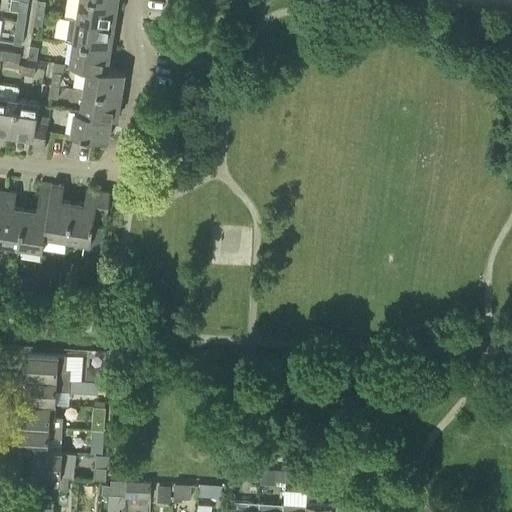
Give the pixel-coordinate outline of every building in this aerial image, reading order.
[(20,0),(19,12),(27,14),(29,1),(21,0),(20,0)] [(37,0),(36,12),(44,13),(46,1),(40,0),(37,0)] [(69,19),(114,26),(118,3),(96,0),(67,0),(65,19),(69,19)] [(34,25),(42,26),(44,13),(36,12),(34,25)] [(74,41),(111,47),(114,26),(69,19),(66,40),(74,41)] [(14,44),(22,45),(24,32),(16,31),(14,44)] [(93,66),(107,69),(111,47),(74,41),(70,64),(87,68),(92,69),(93,66)] [(29,58),(37,59),(39,47),(31,45),(29,58)] [(2,58),(15,61),(16,52),(3,50),(2,58)] [(21,73),(35,76),(36,67),(23,65),(21,73)] [(84,89),(121,95),(125,72),(107,69),(93,66),(92,69),(87,68),(84,89)] [(51,84),(59,85),(60,86),(62,72),(53,71),(51,84)] [(0,134),(12,137),(18,98),(20,86),(0,83),(0,134)] [(49,97),(57,98),(59,85),(51,84),(49,97)] [(75,112),(112,117),(118,118),(121,95),(84,89),(80,111),(75,110),(75,112)] [(34,140),(37,121),(41,101),(18,98),(12,137),(34,140)] [(71,134),(108,140),(112,117),(75,112),(71,134)] [(49,123),(37,121),(34,140),(33,148),(44,149),(49,123)] [(44,251),(46,237),(47,228),(45,228),(53,184),(42,182),(37,210),(26,209),(20,247),(44,251)] [(46,237),(69,240),(75,202),(62,200),(65,186),(53,184),(45,228),(47,228),(46,237)] [(75,202),(69,240),(91,244),(96,212),(108,214),(111,193),(87,189),(85,203),(75,202)] [(0,227),(0,243),(20,247),(26,209),(15,207),(17,193),(6,191),(0,227)] [(28,378),(70,380),(71,369),(59,368),(59,354),(30,352),(28,378)] [(26,400),(51,404),(56,404),(57,390),(70,391),(70,380),(28,378),(26,400)] [(20,426),(62,428),(63,417),(50,416),(51,404),(26,400),(22,400),(20,426)] [(43,449),(48,450),(49,438),(62,438),(62,428),(20,426),(18,450),(33,451),(42,452),(43,449)] [(33,451),(31,475),(74,477),(74,466),(62,465),(63,451),(48,450),(43,449),(42,452),(33,451)] [(94,467),(94,478),(106,478),(106,468),(94,467)] [(287,467),(286,480),(308,481),(309,468),(287,467)] [(102,494),(127,496),(128,480),(112,479),(111,484),(103,484),(102,494)] [(127,496),(151,497),(152,480),(128,479),(128,480),(127,496)] [(174,497),(190,498),(191,483),(175,482),(174,497)] [(157,501),(169,501),(170,485),(158,485),(157,501)] [(308,511),(309,491),(307,491),(306,505),(298,504),(297,511),(308,511)] [(331,511),(332,505),(318,504),(319,491),(309,491),(308,511),(331,511)] [(258,511),(259,502),(249,501),(248,511),(258,511)] [(258,511),(270,511),(271,503),(259,502),(258,511)]
